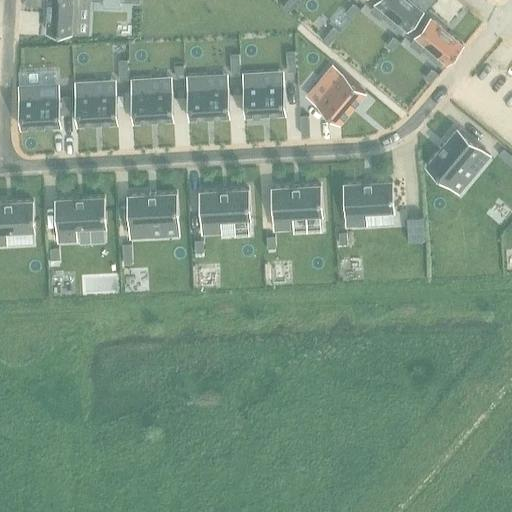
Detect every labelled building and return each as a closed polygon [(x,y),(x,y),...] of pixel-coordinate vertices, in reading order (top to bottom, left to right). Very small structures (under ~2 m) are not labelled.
[(25,0),(26,5),(48,6),(47,31),(71,33),(77,33),(78,0),(25,0)] [(287,0),(281,7),(288,12),(297,0),(287,0)] [(409,0),(377,0),(375,3),(386,12),(382,17),(403,34),(407,29),(422,11),(422,10),(431,0),(410,0),(409,0)] [(353,2),(345,12),(351,17),(359,8),(353,2)] [(431,17),(415,36),(426,46),(423,50),(443,67),(446,63),(462,44),(431,17)] [(333,26),(321,40),(327,45),(339,31),(333,26)] [(388,41),(385,45),(391,50),(399,41),(393,36),(388,41)] [(294,50),(286,51),(287,71),(295,70),(294,50)] [(238,53),(230,54),(231,74),(239,73),(238,53)] [(126,59),(118,60),(119,80),(127,80),(126,59)] [(183,64),(174,65),(175,77),(183,76),(183,64)] [(330,88),(317,104),(340,123),(365,92),(342,73),(332,65),(320,80),(330,88)] [(431,68),(424,77),(430,83),(438,73),(431,68)] [(262,72),(243,73),(244,86),(245,116),(285,114),(283,84),(263,85),(262,72)] [(206,75),(187,76),(188,89),(189,119),(229,117),(227,87),(207,88),(206,75)] [(151,78),(132,79),(132,92),(134,122),(173,120),(172,90),(151,91),(151,78)] [(95,81),(76,82),(76,95),(78,125),(117,123),(116,93),(95,94),(95,81)] [(38,84),(19,85),(21,128),(60,126),(60,114),(71,113),(70,96),(59,96),(38,97),(38,84)] [(308,114),(300,115),(301,135),(309,135),(308,114)] [(457,128),(426,165),(449,184),(467,162),(477,170),(490,155),(457,128)] [(511,155),(503,148),(498,154),(511,166),(511,155)] [(149,192),(179,192),(178,167),(149,168),(149,192)] [(394,211),(392,180),(344,183),(346,226),(366,225),(365,212),(394,211)] [(272,187),(274,230),(292,229),(292,216),(322,215),(320,184),(272,187)] [(248,188),(200,191),(202,234),(221,233),(220,220),(250,219),(248,188)] [(176,192),(128,195),(130,238),(150,236),(149,224),(178,222),(176,192)] [(104,196),(56,199),(58,241),(76,240),(75,228),(106,226),(104,196)] [(33,200),(0,201),(0,244),(6,244),(6,232),(34,230),(33,200)] [(423,216),(406,217),(408,240),(424,239),(423,216)] [(347,232),(338,232),(339,244),(347,244),(347,232)] [(275,236),(266,236),(267,248),(275,248),(275,236)] [(203,239),(194,240),(195,252),(203,252),(203,239)] [(131,243),(122,244),(123,264),(132,264),(131,243)] [(58,247),(50,248),(51,260),(59,259),(58,247)]
